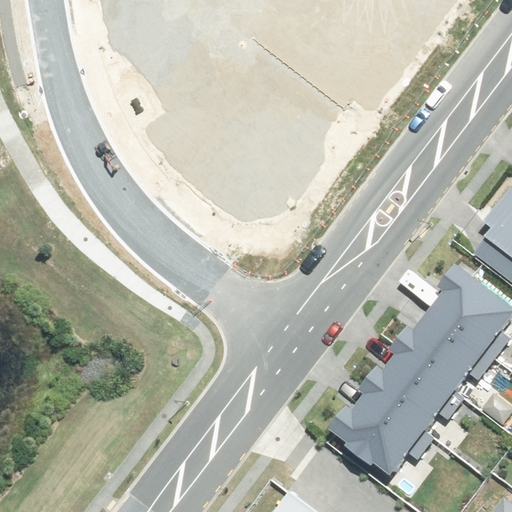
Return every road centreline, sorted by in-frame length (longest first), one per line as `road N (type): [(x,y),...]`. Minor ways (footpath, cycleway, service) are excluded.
road 1 (residential): [(287,340),(132,216),(74,120),(47,0)]
road 2 (residential): [(287,340),(511,46)]
road 3 (residential): [(248,398),(378,511)]
road 4 (residential): [(154,511),(248,398)]
